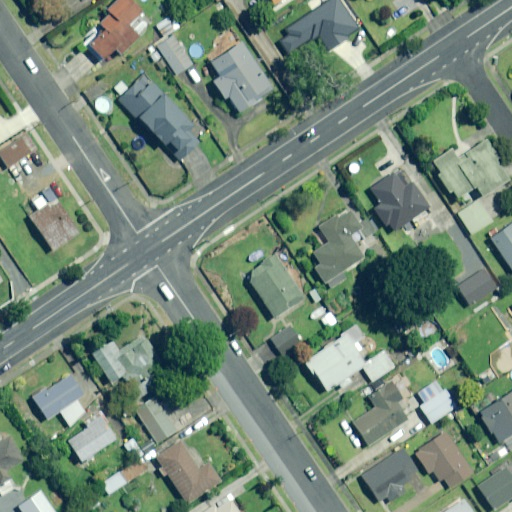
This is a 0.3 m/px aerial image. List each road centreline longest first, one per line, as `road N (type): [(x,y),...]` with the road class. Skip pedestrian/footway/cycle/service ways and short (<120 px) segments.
road 1 (tertiary): [(149,252),(450,47)]
road 2 (residential): [(149,252),(323,511)]
road 3 (residential): [(0,29),(149,252)]
road 4 (tertiary): [(0,352),(149,252)]
